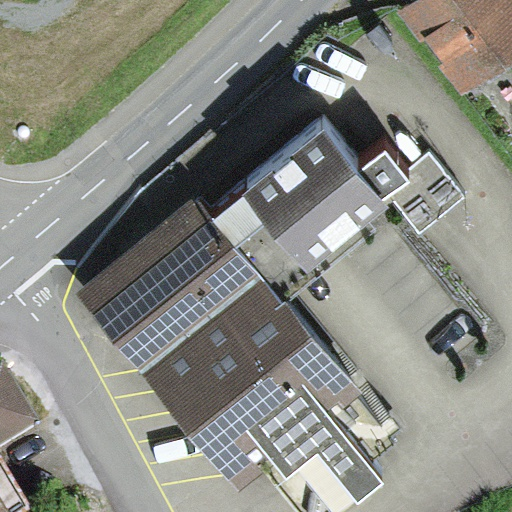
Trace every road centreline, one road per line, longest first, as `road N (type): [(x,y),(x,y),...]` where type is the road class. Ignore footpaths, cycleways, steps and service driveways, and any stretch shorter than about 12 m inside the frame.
road 1 (tertiary): [(297,0),(0,251)]
road 2 (residential): [(148,511),(0,251)]
